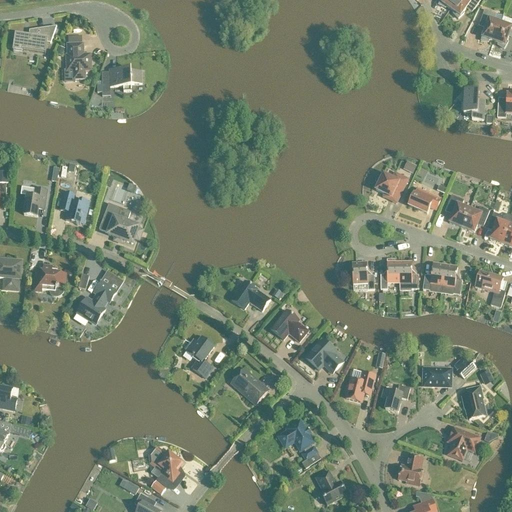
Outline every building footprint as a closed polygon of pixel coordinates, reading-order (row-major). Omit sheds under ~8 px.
[(446,9),(450,12),(458,0),(443,0),(443,1),(442,1),(439,7),(445,11),(446,9)] [(467,0),(468,0),(467,0),(458,0),(450,12),(454,15),(453,16),(458,22),(464,16),(463,16),(469,8),(474,12),(482,2),(479,0),(467,0)] [(494,45),(500,26),(493,23),(496,17),(484,13),(480,25),(487,27),(484,36),(482,36),(481,43),(488,45),(489,43),(494,45)] [(511,29),(511,30),(500,26),(494,45),(498,46),(498,48),(504,52),(508,45),(507,44),(510,35),(511,36),(511,29)] [(51,46),(57,29),(30,33),(29,39),(15,37),(13,52),(45,57),(47,45),(51,46)] [(69,47),(82,47),(81,38),(68,39),(69,47)] [(84,73),(91,73),(91,57),(83,58),(83,47),(68,47),(68,58),(67,58),(67,74),(74,74),(74,82),(85,82),(84,73)] [(65,51),(59,49),(56,57),(62,59),(65,51)] [(110,73),(110,75),(102,75),(102,95),(110,95),(110,90),(123,90),(124,95),(132,94),(131,88),(142,87),(142,75),(131,75),(131,72),(110,73)] [(478,94),(465,93),(464,106),(462,106),(462,114),(464,114),(463,116),(472,117),(472,123),(483,124),(485,105),(478,104),(478,94)] [(511,116),(511,96),(507,96),(506,106),(498,105),(497,121),(506,121),(506,116),(511,116)] [(416,168),(409,164),(405,172),(413,175),(416,168)] [(51,182),(57,183),(60,170),(53,169),(51,182)] [(0,185),(8,185),(8,174),(0,173),(0,185)] [(383,177),(382,179),(381,179),(380,179),(379,179),(378,179),(377,179),(377,180),(376,181),(376,182),(376,183),(376,184),(377,185),(377,186),(378,186),(379,186),(376,193),(398,203),(408,182),(397,177),(395,183),(383,177)] [(446,192),(439,188),(437,193),(444,196),(446,192)] [(34,199),(27,198),(24,218),(37,220),(38,212),(44,213),(47,193),(35,191),(34,199)] [(441,202),(429,197),(416,191),(408,209),(427,217),(430,210),(436,213),(441,202)] [(66,223),(84,228),(89,206),(80,203),(79,208),(73,206),(75,198),(64,196),(60,213),(68,215),(66,223)] [(462,231),(469,212),(461,209),(464,203),(452,198),(446,212),(453,215),(449,226),(462,231)] [(130,215),(120,211),(109,207),(99,232),(109,236),(108,237),(116,240),(115,241),(122,244),(123,243),(132,247),(135,241),(137,241),(139,240),(140,238),(141,236),(140,234),(138,232),(138,230),(127,226),(130,215)] [(469,212),(462,231),(474,236),(478,226),(484,228),(490,214),(480,210),(477,216),(469,212)] [(489,242),(502,247),(511,220),(511,218),(508,217),(503,219),(493,215),(488,229),(494,232),(489,242)] [(511,220),(502,247),(511,250),(511,220)] [(387,286),(400,285),(399,266),(395,266),(395,262),(387,262),(387,278),(381,278),(381,293),(388,293),(387,286)] [(0,281),(4,282),(8,282),(7,293),(18,294),(19,283),(20,284),(21,267),(0,265),(0,281)] [(399,266),(400,285),(400,294),(412,294),(412,293),(418,293),(418,278),(412,278),(412,266),(399,266)] [(374,278),(367,279),(367,267),(352,267),(352,275),(353,275),(354,279),(353,279),(353,294),(374,293),(374,278)] [(441,296),(445,269),(433,267),(431,279),(425,278),(423,293),(429,294),(429,295),(441,296)] [(64,292),(66,277),(51,276),(52,270),(44,269),(43,275),(36,274),(34,294),(42,295),(42,293),(49,294),(50,295),(50,296),(51,297),(52,298),(53,298),(54,299),(55,299),(56,299),(57,299),(59,299),(60,299),(61,299),(62,298),(62,297),(63,297),(63,296),(64,295),(64,294),(64,293),(64,292)] [(445,269),(441,296),(453,298),(453,297),(460,298),(462,284),(456,283),(457,271),(445,269)] [(501,311),(505,296),(499,294),(503,280),(494,277),(493,278),(480,274),(475,290),(494,296),(490,308),(501,311)] [(86,293),(90,279),(82,277),(78,291),(86,293)] [(93,305),(87,301),(78,314),(84,318),(83,320),(89,324),(92,323),(100,322),(106,313),(103,311),(108,305),(110,306),(117,295),(101,285),(94,296),(97,298),(93,305)] [(231,304),(245,313),(249,306),(262,315),(271,303),(258,294),(245,285),(231,304)] [(271,333),(284,343),(289,337),(299,346),(308,335),(298,326),(299,324),(286,313),(271,333)] [(212,370),(204,364),(214,350),(202,341),(198,346),(194,343),(192,347),(189,345),(184,352),(187,354),(186,354),(194,360),(193,361),(197,365),(192,372),(204,381),(212,370)] [(306,361),(319,373),(324,368),(327,370),(326,370),(332,377),(343,366),(334,357),(335,356),(322,344),(306,361)] [(385,358),(379,356),(376,370),(382,372),(385,358)] [(471,363),(469,365),(465,360),(456,368),(460,373),(459,374),(465,381),(477,370),(471,363)] [(256,409),(269,394),(244,372),(231,387),(256,409)] [(423,390),(451,391),(451,373),(424,372),(423,390)] [(370,400),(372,391),(375,379),(363,375),(361,383),(358,384),(351,382),(350,388),(348,389),(346,394),(348,395),(346,402),(361,405),(363,398),(370,400)] [(3,392),(0,390),(0,404),(2,405),(1,412),(15,415),(17,402),(11,401),(13,391),(4,389),(3,392)] [(385,413),(398,416),(401,402),(407,403),(410,392),(399,389),(397,396),(384,393),(382,401),(388,402),(385,413)] [(469,423),(485,419),(481,402),(484,402),(481,389),(466,393),(468,399),(462,400),(465,413),(467,413),(469,423)] [(31,429),(32,422),(23,420),(21,427),(31,429)] [(306,463),(317,456),(314,451),(313,451),(311,448),(314,446),(300,424),(287,432),(288,434),(278,440),(285,451),(295,445),(301,454),(303,453),(306,456),(303,458),(306,463)] [(20,438),(21,431),(11,428),(10,435),(20,438)] [(453,447),(448,458),(462,463),(466,452),(474,455),(479,441),(453,431),(448,445),(453,447)] [(0,454),(1,454),(2,454),(3,453),(4,452),(5,451),(5,450),(5,449),(5,448),(4,448),(4,447),(6,444),(5,444),(9,437),(0,432),(0,454)] [(169,454),(165,459),(156,452),(151,459),(152,465),(158,469),(159,468),(165,473),(157,483),(168,492),(180,477),(176,474),(183,465),(169,454)] [(406,470),(401,469),(398,483),(406,485),(406,487),(419,489),(423,473),(421,473),(423,461),(419,461),(419,460),(409,458),(406,470)] [(310,469),(306,463),(302,466),(306,472),(310,469)] [(329,474),(316,481),(323,495),(320,496),(328,509),(347,499),(340,486),(336,488),(329,474)] [(166,492),(156,484),(151,491),(161,498),(166,492)] [(138,511),(155,511),(153,511),(150,509),(153,503),(141,497),(135,507),(140,510),(138,511)] [(93,511),(98,506),(90,501),(85,509),(90,511),(93,511)] [(435,511),(433,503),(413,510),(414,511),(435,511)]
